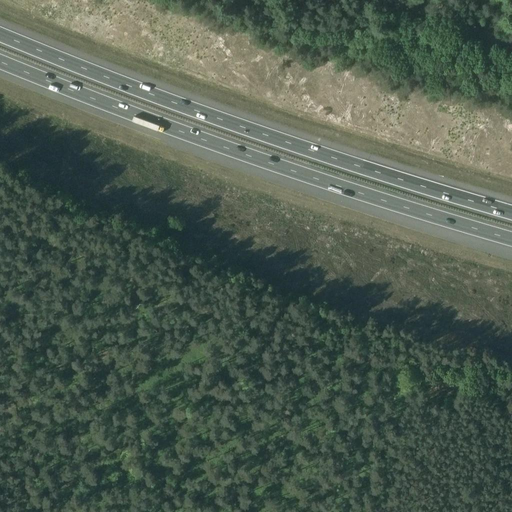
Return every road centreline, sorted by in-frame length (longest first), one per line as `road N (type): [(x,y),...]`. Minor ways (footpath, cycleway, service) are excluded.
road 1 (motorway): [(511,211),(317,152),(0,33)]
road 2 (motorway): [(0,64),(296,175),(511,242)]
road 3 (track): [(389,0),(511,42)]
